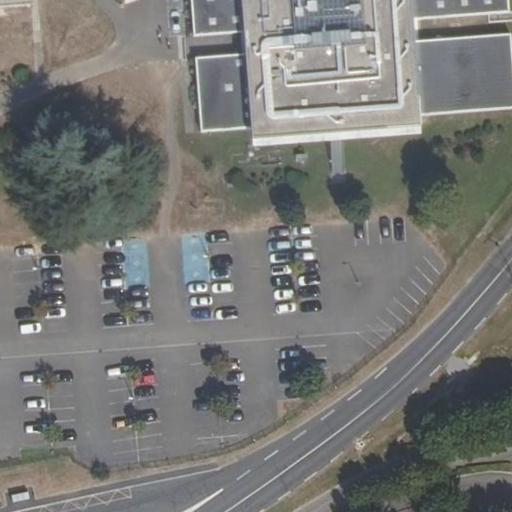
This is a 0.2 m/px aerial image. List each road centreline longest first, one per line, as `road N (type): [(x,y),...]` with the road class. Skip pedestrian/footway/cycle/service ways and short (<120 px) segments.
road 1 (secondary): [(226,511),(377,401),(511,255)]
road 2 (unclassified): [(511,447),(444,448),(396,461),(301,511)]
road 3 (unclassified): [(359,511),(416,489),(481,480),(511,487)]
